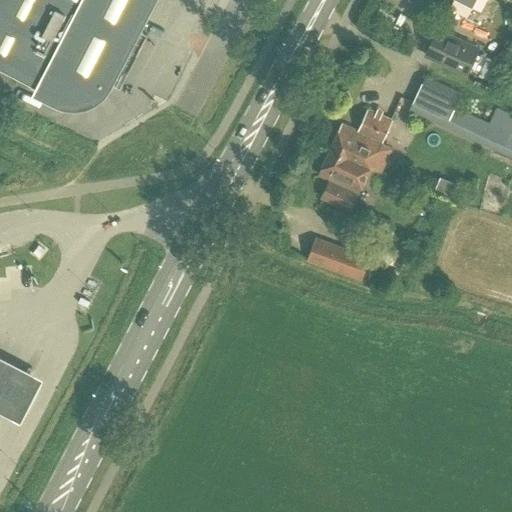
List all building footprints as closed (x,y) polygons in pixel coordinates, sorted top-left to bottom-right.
[(0,0),(0,68),(39,89),(37,92),(55,102),(65,104),(76,104),(86,102),(96,98),(104,92),(110,84),(111,82),(117,84),(123,71),(118,68),(153,0),(0,0)] [(467,74),(479,49),(438,30),(427,56),(467,74)] [(501,152),(511,156),(511,113),(494,106),(487,121),(465,110),(455,106),(462,92),(425,75),(409,109),(501,153),(501,152)] [(342,124),(331,150),(370,168),(380,173),(392,147),(382,143),(393,120),(368,108),(358,131),(342,124)] [(358,193),(370,168),(331,150),(319,175),(329,180),(320,199),(350,213),(359,194),(358,193)] [(0,240),(0,253),(43,245),(40,232),(0,240)] [(362,280),(370,257),(315,237),(307,260),(362,280)] [(426,248),(420,261),(431,266),(437,252),(426,248)] [(417,281),(408,277),(404,286),(413,290),(417,281)] [(73,285),(62,321),(73,325),(84,289),(73,285)] [(69,374),(80,331),(70,328),(59,371),(69,374)] [(0,402),(8,407),(23,415),(46,370),(30,362),(0,346),(0,402)] [(16,455),(24,460),(34,442),(26,437),(16,455)]
